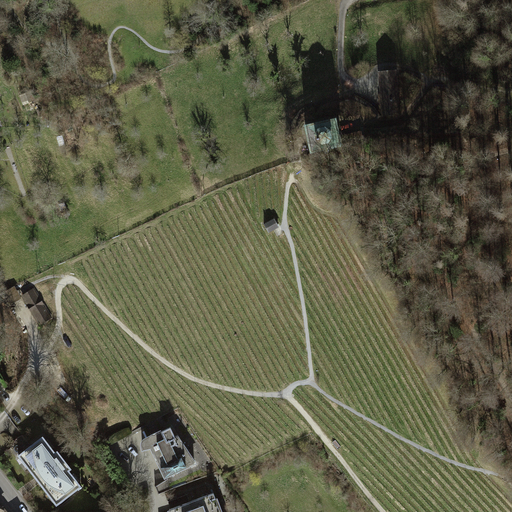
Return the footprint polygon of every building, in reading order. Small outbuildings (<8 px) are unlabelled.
[(380,71),(383,115),(399,113),(395,70),(380,71)] [(332,143),(362,136),(360,128),(343,132),(343,134),(339,136),(335,116),(304,123),(310,148),(319,146),(322,147),(331,145),(332,143)] [(440,155),(407,152),(406,167),(439,170),(440,155)] [(475,196),(473,180),(464,180),(466,197),(475,196)] [(274,217),(264,222),(268,230),(278,225),(274,217)] [(35,289),(23,296),(39,324),(51,316),(35,289)] [(174,436),(170,426),(145,438),(143,441),(142,444),(143,448),(151,446),(164,476),(194,461),(176,435),(174,436)] [(42,436),(20,453),(31,467),(28,469),(35,477),(41,473),(45,478),(39,482),(46,491),(48,489),(58,503),(81,486),(68,470),(71,468),(57,450),(55,452),(42,436)] [(220,511),(213,492),(169,509),(170,511),(220,511)]
